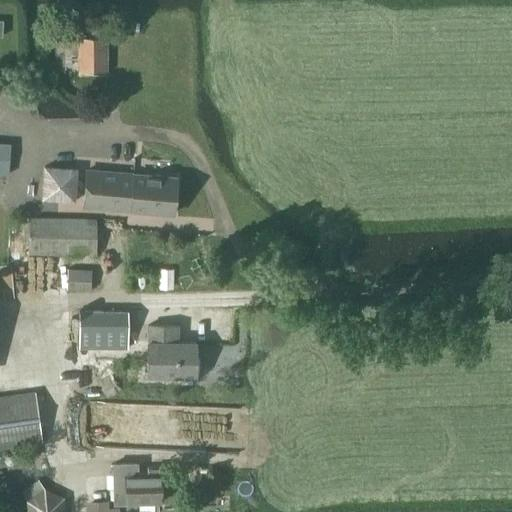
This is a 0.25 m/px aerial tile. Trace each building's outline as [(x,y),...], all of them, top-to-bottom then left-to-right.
[(107,37),(103,37),(103,29),(92,29),(92,37),(56,37),(56,54),(81,54),(81,71),(107,71),(107,37)] [(0,172),(10,174),(12,143),(0,142),(0,172)] [(75,200),(78,168),(46,166),(43,198),(75,200)] [(131,209),(133,173),(86,170),(84,205),(131,209)] [(174,213),(177,177),(133,173),(131,209),(174,213)] [(95,254),(95,218),(30,217),(29,253),(95,254)] [(92,290),(92,268),(68,268),(67,290),(92,290)] [(128,348),(128,311),(80,310),(80,347),(128,348)] [(178,341),(178,325),(148,325),(148,375),(196,376),(196,342),(178,341)] [(0,448),(43,442),(36,390),(0,395),(0,448)] [(162,503),(162,471),(138,471),(138,462),(112,462),(113,503),(162,503)]
